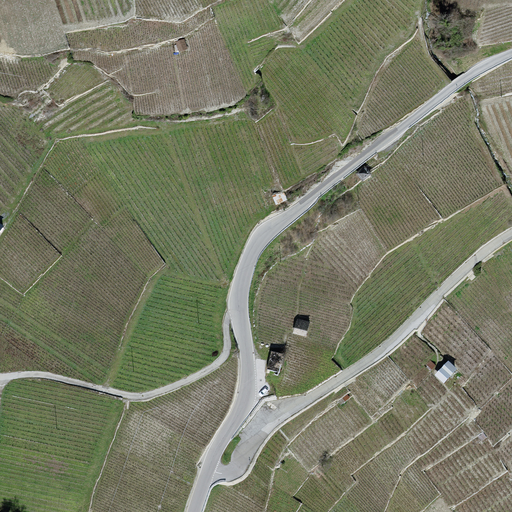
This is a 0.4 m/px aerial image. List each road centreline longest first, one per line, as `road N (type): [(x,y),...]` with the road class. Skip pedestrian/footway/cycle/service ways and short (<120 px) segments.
road 1 (unclassified): [(208,467),(245,400),(238,305),(252,254),(267,233),(469,74),(511,53)]
road 2 (unclassified): [(208,467),(231,471),(272,420),(363,370),(511,234)]
road 3 (track): [(238,305),(229,311),(216,367),(148,400),(49,378),(0,377)]
